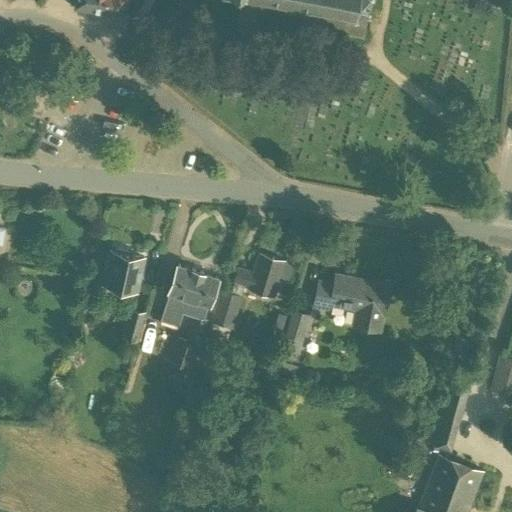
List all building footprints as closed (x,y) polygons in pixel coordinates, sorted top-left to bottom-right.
[(98,10),(100,0),(75,0),(74,7),(98,10)] [(100,0),(98,10),(124,14),(126,0),(100,0)] [(276,0),(307,6),(303,28),(363,39),(368,9),(369,9),(370,6),(367,6),(367,0),(276,0)] [(127,254),(128,250),(116,247),(115,251),(110,250),(104,283),(102,294),(104,299),(107,302),(118,305),(124,303),(127,298),(129,288),(135,289),(142,257),(127,254)] [(271,296),(283,260),(259,252),(254,270),(237,265),(232,282),(233,282),(230,292),(220,289),(211,321),(232,327),(242,294),(241,294),(243,286),(248,287),(248,288),(271,296)] [(209,306),(218,276),(176,262),(166,292),(168,292),(160,319),(178,325),(182,312),(194,315),(203,318),(203,317),(207,305),(209,306)] [(389,284),(334,272),(332,283),(317,280),(311,305),(328,308),(329,303),(355,309),(352,325),(378,330),(381,314),(383,314),(389,284)] [(138,338),(146,310),(129,305),(122,334),(138,338)] [(298,353),(309,314),(291,309),(280,348),(298,353)] [(191,367),(207,319),(203,317),(203,318),(194,315),(186,337),(177,334),(168,359),(191,367)] [(511,392),(511,357),(500,354),(491,387),(511,392)] [(273,362),(271,374),(296,377),(297,365),(273,362)] [(450,447),(468,384),(446,378),(427,446),(437,449),(439,444),(450,447)] [(466,511),(482,471),(439,454),(419,506),(417,505),(414,511),(466,511)]
